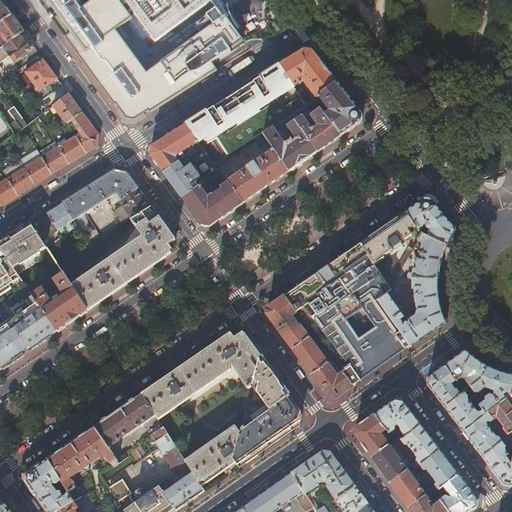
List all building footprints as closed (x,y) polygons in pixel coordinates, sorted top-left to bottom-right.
[(0,0),(0,24),(12,16),(0,0)] [(74,32),(65,38),(116,108),(118,107),(128,120),(135,122),(150,112),(151,113),(220,69),(214,60),(219,56),(223,52),(227,49),(233,46),(230,41),(241,34),(236,26),(231,19),(225,11),(147,68),(96,0),(92,0),(84,7),(81,3),(62,17),(74,32)] [(127,0),(155,36),(202,0),(127,0)] [(216,0),(225,11),(231,7),(226,0),(216,0)] [(231,7),(225,11),(231,19),(236,26),(240,24),(234,14),(231,7)] [(0,49),(19,35),(24,32),(12,16),(0,24),(0,49)] [(0,72),(31,50),(25,42),(19,35),(0,49),(0,72)] [(317,99),(336,83),(323,67),(312,53),(305,51),(281,66),(294,87),(305,80),(306,82),(305,86),(316,99),(317,99)] [(59,80),(44,60),(26,74),(40,93),(59,80)] [(294,87),(281,66),(185,126),(199,144),(206,140),(208,142),(211,140),(223,159),(262,133),(263,135),(273,129),(284,122),(291,117),(299,112),(306,107),(300,97),(285,106),(279,97),(294,87)] [(348,97),(336,83),(317,99),(319,100),(320,99),(328,108),(328,107),(334,104),(337,107),(331,111),(325,116),(341,137),(355,127),(356,126),(358,125),(360,124),(361,121),(362,119),(362,117),(361,115),(360,114),(359,112),(357,111),(358,110),(348,97)] [(297,93),(300,97),(306,107),(308,106),(310,105),(301,90),(297,93)] [(83,113),(69,95),(54,107),(64,120),(65,120),(67,123),(83,113)] [(333,142),(341,137),(325,116),(313,102),(310,105),(308,106),(312,112),(315,111),(316,112),(311,116),(316,124),(318,123),(320,126),(314,130),(312,130),(299,112),(291,117),(317,154),(333,142)] [(20,108),(13,110),(17,124),(24,122),(20,108)] [(99,135),(84,114),(72,122),(80,135),(76,137),(87,154),(96,148),(99,135)] [(302,163),(317,154),(291,117),(284,122),(296,139),(295,140),(296,141),(288,146),(288,145),(284,144),(273,129),(263,135),(274,150),(289,173),(302,163)] [(15,137),(21,132),(17,125),(10,130),(15,137)] [(199,144),(185,126),(152,148),(150,155),(164,173),(180,161),(179,158),(199,144)] [(76,137),(59,148),(70,165),(87,154),(76,137)] [(59,148),(42,159),(52,176),(70,165),(59,148)] [(180,161),(164,173),(183,199),(200,187),(220,173),(202,148),(182,162),(180,161)] [(264,190),(289,173),(274,150),(271,152),(272,153),(256,163),(255,163),(247,169),(228,183),(243,204),(264,190)] [(42,159),(37,152),(20,163),(25,170),(35,187),(52,176),(42,159)] [(8,181),(18,197),(35,187),(25,170),(8,181)] [(116,171),(63,205),(74,222),(90,246),(102,239),(86,214),(115,196),(118,197),(121,201),(139,190),(127,173),(116,171)] [(3,174),(0,175),(0,205),(1,208),(18,197),(8,181),(3,174)] [(218,221),(243,204),(228,183),(221,188),(222,190),(213,196),(212,195),(208,198),(200,187),(183,199),(202,225),(210,227),(218,221)] [(151,207),(139,190),(121,201),(120,202),(132,219),(151,207)] [(420,204),(419,204),(406,213),(416,226),(422,235),(446,245),(451,237),(455,231),(443,215),(435,206),(434,206),(433,204),(432,202),(430,201),(428,200),(427,200),(423,201),(421,203),(420,204)] [(63,205),(47,215),(58,232),(74,222),(63,205)] [(72,287),(88,311),(172,253),(167,247),(176,241),(151,207),(132,219),(132,220),(144,237),(72,287)] [(416,226),(406,213),(383,229),(361,244),(374,265),(384,258),(383,257),(390,252),(392,254),(393,252),(394,252),(403,246),(402,245),(404,244),(403,241),(412,235),(409,231),(416,226)] [(47,215),(31,224),(43,241),(58,232),(47,215)] [(442,256),(446,245),(422,235),(418,241),(421,245),(418,254),(420,255),(420,257),(414,255),(413,259),(416,260),(415,269),(413,269),(412,278),(438,279),(439,268),(441,261),(442,256)] [(353,387),(411,347),(379,300),(392,291),(374,265),(361,244),(323,271),(285,297),(297,313),(313,335),(315,337),(332,360),(342,373),(353,387)] [(0,371),(9,365),(24,355),(22,353),(30,348),(31,350),(44,341),(57,332),(33,296),(0,248),(0,292),(7,287),(8,288),(11,286),(19,298),(8,305),(18,319),(13,322),(2,329),(1,328),(0,328),(0,371)] [(397,278),(400,278),(410,261),(410,258),(408,257),(397,278)] [(59,266),(64,275),(73,268),(68,260),(59,266)] [(72,322),(88,311),(72,287),(64,275),(40,291),(33,296),(57,332),(72,322)] [(446,322),(443,315),(441,308),(439,301),(438,295),(438,279),(412,278),(400,278),(397,278),(393,290),(392,291),(379,300),(411,347),(446,322)] [(297,313),(285,297),(277,303),(268,309),(267,315),(292,350),(309,338),(300,326),(299,327),(291,317),(297,313)] [(0,326),(1,328),(2,329),(13,322),(11,319),(0,326)] [(270,370),(251,344),(242,332),(234,338),(231,334),(142,395),(156,416),(158,419),(233,367),(248,388),(251,386),(252,387),(256,383),(258,386),(254,389),(265,404),(253,414),(250,416),(254,422),(289,396),(281,385),(270,370)] [(292,350),(311,375),(327,364),(309,338),(292,350)] [(481,379),(488,367),(483,364),(478,361),(472,356),(466,351),(445,366),(456,382),(460,387),(463,384),(459,379),(461,378),(465,379),(465,380),(468,384),(461,389),(464,393),(464,392),(467,390),(481,379)] [(335,399),(353,387),(342,373),(337,377),(327,364),(311,375),(328,398),(335,399)] [(456,382),(445,366),(428,377),(427,384),(445,408),(460,395),(456,390),(455,391),(452,385),(456,382)] [(495,370),(488,367),(481,379),(467,390),(470,393),(473,391),(474,392),(478,393),(484,387),(494,391),(493,395),(490,393),(485,397),(485,401),(479,406),(483,410),(486,415),(488,413),(508,399),(505,396),(509,393),(511,396),(511,395),(511,374),(507,374),(501,372),(498,371),(495,370)] [(468,397),(464,392),(464,393),(460,395),(445,408),(464,432),(486,415),(483,410),(479,413),(476,411),(467,400),(468,397)] [(119,410),(95,427),(109,449),(111,447),(129,434),(129,435),(136,430),(136,429),(156,416),(142,395),(119,410)] [(511,432),(511,395),(511,396),(508,399),(488,413),(494,420),(497,418),(504,428),(503,428),(505,432),(503,433),(506,437),(511,432)] [(238,466),(238,467),(301,424),(301,412),(296,405),(289,396),(254,422),(250,416),(246,411),(232,421),(235,426),(185,461),(193,474),(201,486),(225,469),(235,462),(238,466)] [(406,437),(421,425),(403,401),(395,400),(375,415),(386,429),(389,434),(393,432),(395,430),(396,429),(396,428),(395,426),(397,424),(402,430),(401,431),(404,435),(406,437)] [(486,415),(464,432),(483,457),(507,438),(506,437),(503,433),(499,438),(495,437),(487,425),(487,422),(490,423),(494,420),(488,413),(486,415)] [(386,429),(375,415),(356,427),(355,435),(361,443),(372,457),(389,445),(380,434),(386,429)] [(163,427),(161,423),(149,431),(151,435),(163,427)] [(440,450),(421,425),(406,437),(403,440),(401,441),(405,445),(408,446),(418,458),(417,462),(420,466),(440,450)] [(65,448),(48,460),(65,487),(67,491),(68,493),(75,488),(74,487),(74,484),(73,482),(72,481),(70,480),(69,479),(83,469),(87,470),(87,471),(89,470),(89,469),(90,465),(104,455),(105,456),(105,459),(106,460),(107,462),(109,463),(110,464),(111,463),(117,459),(116,459),(109,449),(95,427),(65,448)] [(183,481),(193,474),(185,461),(163,427),(151,435),(175,473),(177,472),(183,481)] [(4,440),(0,435),(0,444),(5,450),(20,440),(15,433),(4,440)] [(511,444),(507,438),(483,457),(503,484),(511,486),(511,485),(511,459),(511,460),(511,461),(510,463),(506,456),(508,455),(505,450),(506,447),(509,445),(511,449),(511,444)] [(389,445),(372,457),(390,483),(407,470),(389,445)] [(459,475),(440,450),(420,466),(424,471),(428,471),(438,484),(436,486),(440,491),(459,475)] [(335,500),(356,487),(336,460),(330,452),(322,451),(291,473),(305,493),(317,485),(317,484),(320,481),(325,482),(327,486),(326,487),(335,500)] [(125,453),(116,459),(117,459),(111,463),(113,467),(127,457),(125,453)] [(26,482),(48,511),(56,511),(72,503),(74,502),(68,493),(67,491),(65,493),(66,495),(63,498),(59,492),(56,492),(50,484),(51,483),(53,484),(56,485),(59,483),(62,488),(65,487),(48,460),(38,467),(27,474),(26,482)] [(228,473),(238,466),(235,462),(225,469),(228,473)] [(407,470),(390,483),(408,508),(426,495),(407,470)] [(277,511),(297,498),(306,511),(307,511),(314,508),(305,493),(291,473),(260,495),(235,511),(277,511)] [(172,506),(176,511),(204,491),(201,486),(193,474),(183,481),(165,494),(172,506)] [(478,500),(459,475),(440,491),(436,494),(438,498),(444,493),(443,492),(445,490),(448,493),(449,493),(452,497),(450,499),(449,497),(447,497),(441,501),(441,502),(449,511),(468,511),(477,507),(478,500)] [(124,511),(163,511),(172,506),(165,494),(163,491),(167,488),(163,482),(134,503),(128,494),(130,493),(120,479),(109,487),(124,511)] [(374,511),(356,487),(335,500),(343,511),(374,511)] [(97,511),(85,495),(74,502),(81,511),(97,511)] [(449,511),(441,502),(432,509),(429,504),(431,502),(428,498),(426,495),(408,508),(411,511),(449,511)] [(0,511),(11,511),(1,499),(0,498),(0,511)] [(323,507),(328,504),(325,501),(314,508),(317,511),(323,507)] [(56,511),(74,511),(73,510),(76,508),(72,503),(56,511)]
